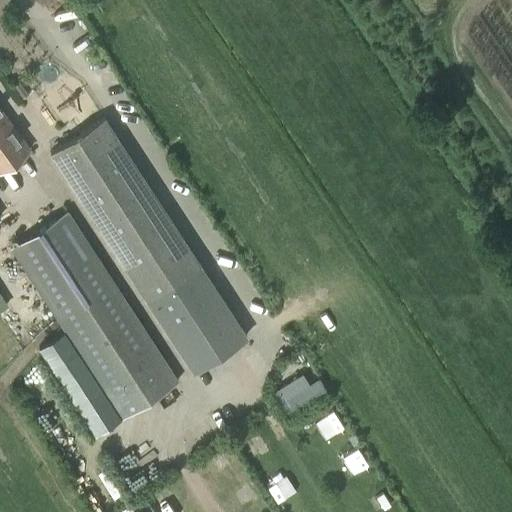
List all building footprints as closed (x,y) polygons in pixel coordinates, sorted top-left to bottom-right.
[(20,83),(14,87),(22,98),(28,94),(20,83)] [(0,170),(30,149),(0,108),(0,170)] [(104,115),(48,151),(190,372),(246,336),(104,115)] [(66,209),(9,246),(77,352),(52,369),(94,434),(177,380),(66,209)] [(268,272),(291,266),(287,251),(264,256),(268,272)] [(356,389),(365,385),(349,353),(340,358),(356,389)] [(325,438),(345,428),(336,409),(316,419),(325,438)] [(159,511),(181,511),(167,484),(150,493),(159,511)]
